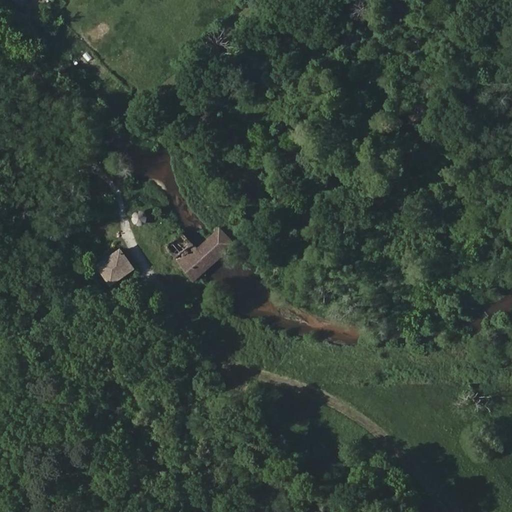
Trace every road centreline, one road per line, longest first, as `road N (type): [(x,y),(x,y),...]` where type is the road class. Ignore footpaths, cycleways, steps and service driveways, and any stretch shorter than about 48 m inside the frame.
road 1 (track): [(453,511),(385,437),(328,396),(228,360),(181,326),(124,236),(116,192),(88,156)]
road 2 (track): [(0,318),(51,175),(103,148),(252,0)]
